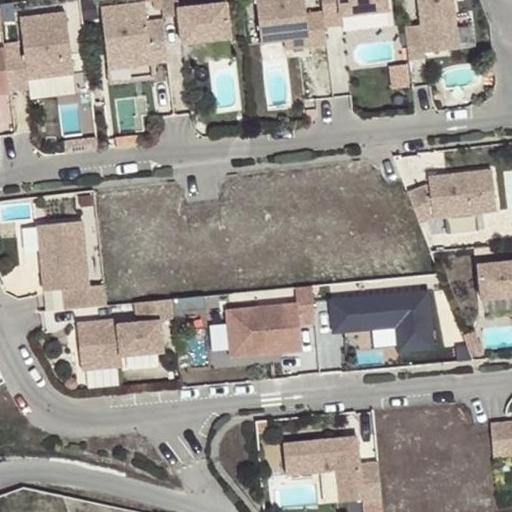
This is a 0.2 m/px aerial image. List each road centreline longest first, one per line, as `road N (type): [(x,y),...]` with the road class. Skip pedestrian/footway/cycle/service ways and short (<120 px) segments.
road 1 (residential): [(0,332),(34,396),(68,418),(89,420),(511,376)]
road 2 (residential): [(511,122),(0,180)]
road 3 (residential): [(0,475),(69,472),(209,511)]
